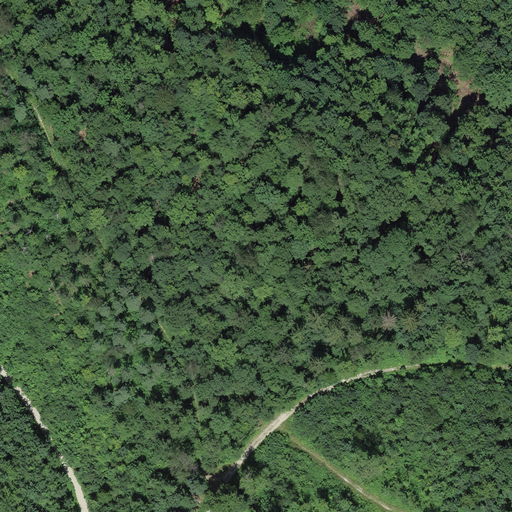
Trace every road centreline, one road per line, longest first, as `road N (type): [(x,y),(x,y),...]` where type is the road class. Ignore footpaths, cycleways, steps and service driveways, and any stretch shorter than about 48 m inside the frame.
road 1 (track): [(0,63),(33,105),(78,203),(192,376),(200,461),(221,485)]
road 2 (track): [(511,364),(432,363),(320,390),(249,445),(209,511)]
road 3 (track): [(0,374),(24,396),(82,511)]
